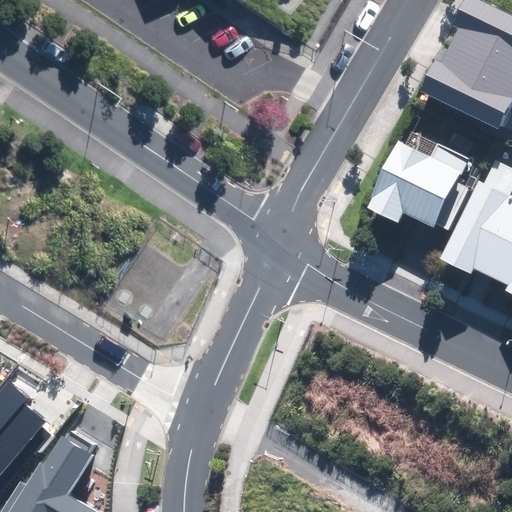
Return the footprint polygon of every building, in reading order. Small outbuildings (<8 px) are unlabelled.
[(511,18),(476,0),(472,0),(466,13),(472,15),(446,68),(441,65),(426,95),(506,132),(511,118),(511,18)] [(409,215),(440,231),(474,163),(415,133),(374,214),(402,228),(409,215)] [(511,195),(484,182),(445,261),(479,277),(482,273),(511,286),(511,291),(511,293),(511,195)] [(0,476),(46,419),(26,403),(29,399),(10,384),(0,396),(0,476)] [(1,511),(95,511),(68,495),(92,456),(87,453),(93,444),(71,431),(66,439),(63,437),(44,465),(41,463),(27,485),(21,481),(1,511)]
